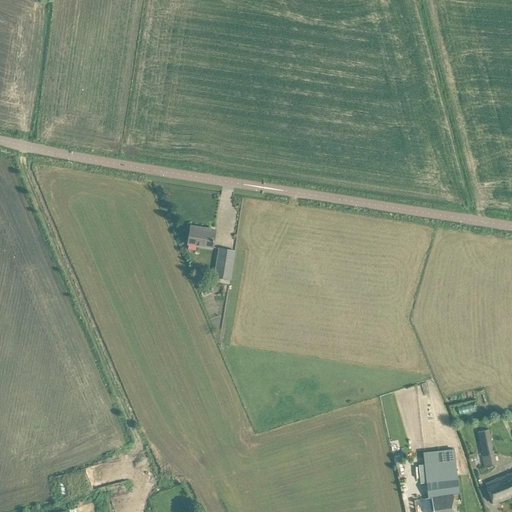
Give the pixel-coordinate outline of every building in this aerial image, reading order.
[(212,247),(213,241),(215,231),(200,229),(201,227),(191,226),(189,243),(212,247)] [(235,250),(219,248),(214,277),(230,279),(235,250)] [(490,429),(479,431),(483,454),(480,455),(482,467),(498,464),(490,429)] [(430,497),(414,500),(416,511),(456,511),(452,494),(459,493),(458,483),(454,453),(425,457),(426,464),(430,497)] [(457,454),(460,462),(458,462),(462,475),(468,473),(461,453),(457,454)] [(399,476),(404,475),(401,461),(396,463),(399,476)] [(511,472),(486,484),(490,494),(494,503),(511,495),(511,472)]
